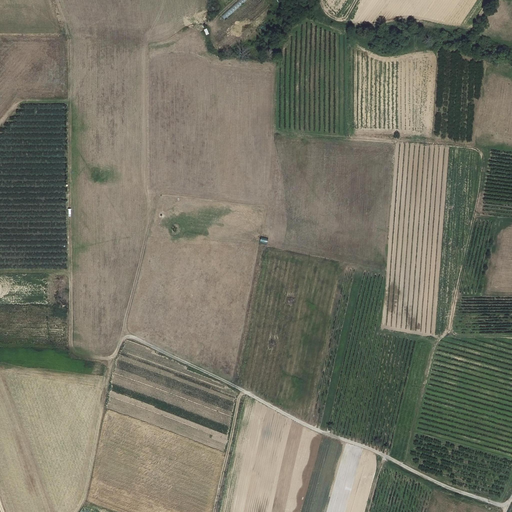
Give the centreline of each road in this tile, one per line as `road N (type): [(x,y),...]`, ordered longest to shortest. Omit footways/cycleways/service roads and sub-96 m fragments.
road 1 (track): [(110,360),(125,337),(137,337),(309,427),(506,505)]
road 2 (track): [(57,0),(69,37),(70,349),(110,360)]
road 3 (track): [(110,360),(76,511)]
road 4 (track): [(215,511),(239,397),(247,393)]
road 5 (track): [(150,217),(125,337)]
